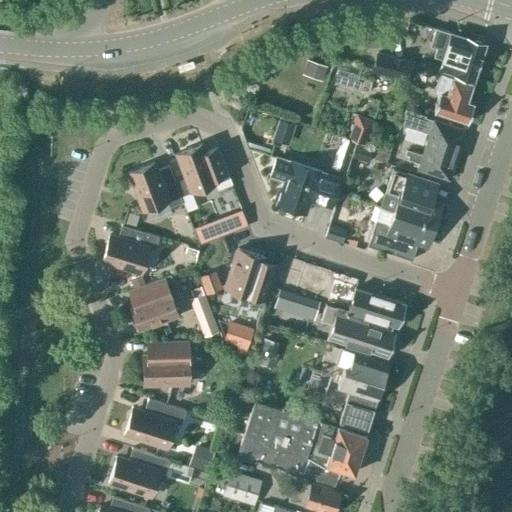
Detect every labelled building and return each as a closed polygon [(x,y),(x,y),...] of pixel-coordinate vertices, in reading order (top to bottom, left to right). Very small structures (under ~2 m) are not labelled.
[(434,27),(428,45),(436,47),(433,55),(441,57),(438,68),(473,79),(485,43),(449,32),(434,27)] [(354,29),(339,31),(341,43),(356,40),(354,29)] [(407,82),(411,69),(412,64),(379,54),(374,71),(407,82)] [(348,56),(342,65),(361,76),(367,67),(348,56)] [(307,59),(303,69),(323,77),(327,66),(307,59)] [(435,92),(440,93),(434,110),(467,121),(473,102),(466,100),(472,83),(452,77),(451,77),(441,74),(435,92)] [(420,162),(418,169),(449,178),(464,130),(425,117),(425,115),(408,110),(402,125),(429,134),(423,154),(405,149),(404,153),(409,154),(407,158),(420,162)] [(349,136),(357,139),(364,142),(372,119),(357,113),(349,136)] [(278,118),(272,138),(284,142),(291,122),(278,118)] [(177,152),(186,177),(175,181),(181,195),(215,182),(218,188),(232,183),(218,146),(205,151),(201,143),(177,152)] [(355,144),(351,155),(367,160),(370,149),(355,144)] [(276,156),(270,175),(284,180),(282,187),(280,188),(278,189),(276,195),(278,199),(277,202),(280,204),(304,211),(307,200),(327,207),(336,177),(317,171),(317,169),(291,161),(276,156)] [(183,201),(181,195),(175,181),(169,164),(157,169),(154,161),(129,170),(144,209),(168,200),(170,206),(183,201)] [(437,183),(392,168),(380,206),(434,224),(441,203),(431,200),(437,183)] [(380,206),(368,245),(412,259),(418,242),(427,245),(434,224),(380,206)] [(130,210),(126,223),(138,227),(142,214),(130,210)] [(216,219),(194,228),(200,243),(222,234),(216,219)] [(159,236),(122,224),(118,237),(109,234),(102,259),(141,272),(149,247),(155,249),(159,236)] [(329,224),(325,236),(340,241),(344,229),(329,224)] [(187,246),(185,253),(196,256),(198,249),(187,246)] [(238,248),(225,287),(250,295),(248,301),(262,306),(276,264),(263,259),(264,256),(238,248)] [(212,269),(201,273),(207,291),(219,287),(212,269)] [(142,273),(130,277),(133,286),(145,282),(142,273)] [(138,300),(130,303),(139,328),(178,314),(169,290),(175,287),(170,274),(133,287),(138,300)] [(199,285),(189,289),(192,296),(201,293),(199,285)] [(279,289),(274,304),(283,307),(288,292),(279,289)] [(404,315),(402,312),(406,303),(370,291),(369,295),(363,293),(360,302),(366,304),(363,314),(398,326),(399,324),(401,323),(404,315)] [(192,296),(190,297),(195,308),(206,304),(201,293),(192,296)] [(305,298),(300,313),(312,316),(317,301),(305,298)] [(326,304),(321,319),(332,323),(328,336),(388,355),(389,353),(393,351),(395,343),(393,340),(395,333),(361,322),(363,315),(326,304)] [(230,322),(225,337),(236,341),(234,349),(245,353),(253,330),(230,322)] [(264,337),(261,349),(275,353),(278,341),(264,337)] [(189,382),(188,355),(195,355),(195,339),(151,340),(152,355),(143,355),(143,383),(189,382)] [(349,390),(340,421),(368,430),(389,362),(354,351),(350,364),(341,361),(337,371),(342,373),(338,387),(349,390)] [(174,422),(181,424),(185,409),(148,397),(144,411),(135,408),(127,434),(166,446),(174,422)] [(255,399),(237,455),(250,459),(252,454),(300,470),(300,472),(335,483),(340,467),(354,471),(366,434),(255,399)] [(214,450),(195,443),(187,464),(207,471),(214,450)] [(128,460),(120,457),(111,482),(150,495),(157,473),(188,483),(193,467),(132,447),(128,460)] [(262,479),(230,469),(221,494),(253,505),(262,479)] [(329,511),(340,511),(347,493),(312,482),(311,484),(296,478),(289,498),(305,503),(305,504),(329,511)] [(108,508),(100,505),(97,511),(147,511),(149,507),(112,495),(108,508)]
